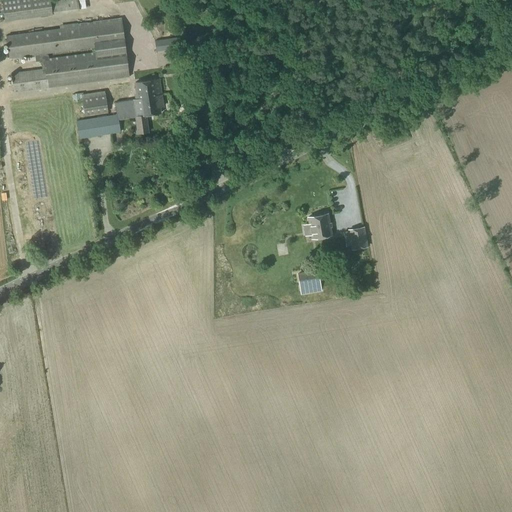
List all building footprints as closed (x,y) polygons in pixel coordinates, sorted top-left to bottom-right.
[(60,0),(51,1),(50,0),(2,0),(5,21),(79,11),(77,0),(60,0)] [(129,77),(122,21),(7,36),(10,58),(35,55),(36,61),(42,61),(43,70),(12,74),(14,92),(129,77)] [(135,55),(174,49),(172,38),(133,44),(135,55)] [(159,79),(134,83),(135,94),(134,94),(134,99),(132,99),(132,101),(134,117),(135,117),(137,134),(148,132),(146,115),(160,113),(159,107),(163,107),(159,79)] [(104,92),(81,95),(84,114),(107,111),(104,92)] [(117,115),(76,121),(79,139),(120,133),(117,115)] [(312,239),(331,235),(327,214),(308,217),(312,239)] [(343,232),(346,248),(354,247),(352,231),(343,232)] [(317,270),(297,274),(299,286),(301,295),(322,292),(320,283),(317,270)]
